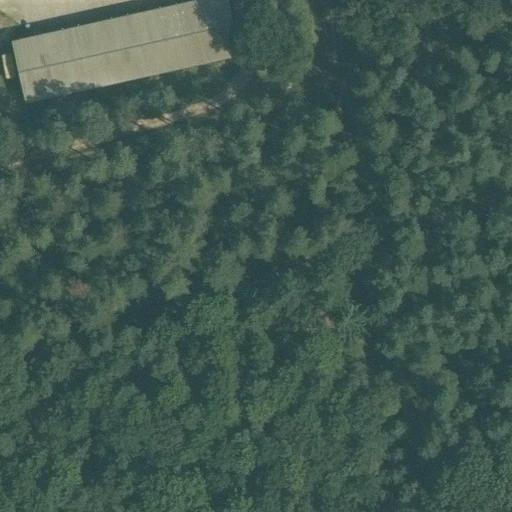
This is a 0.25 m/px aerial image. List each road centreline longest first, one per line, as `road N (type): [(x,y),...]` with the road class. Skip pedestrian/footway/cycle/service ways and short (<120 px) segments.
road 1 (track): [(384,501),(341,83)]
road 2 (track): [(0,166),(297,81),(314,60),(312,0)]
